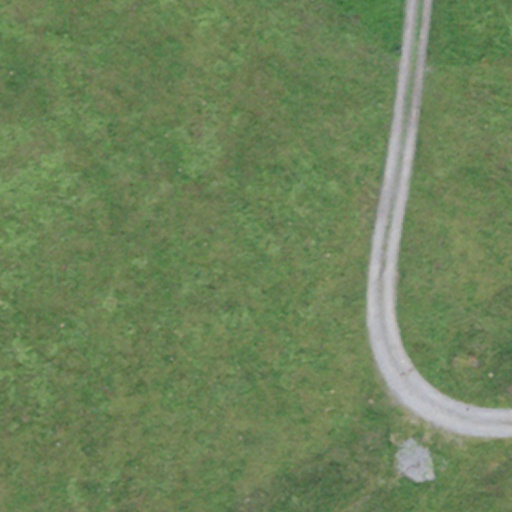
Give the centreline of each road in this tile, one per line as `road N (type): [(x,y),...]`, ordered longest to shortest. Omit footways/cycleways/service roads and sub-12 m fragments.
road 1 (track): [(511,439),(465,437),(397,380),(391,261),(420,0)]
road 2 (track): [(275,511),(397,380)]
